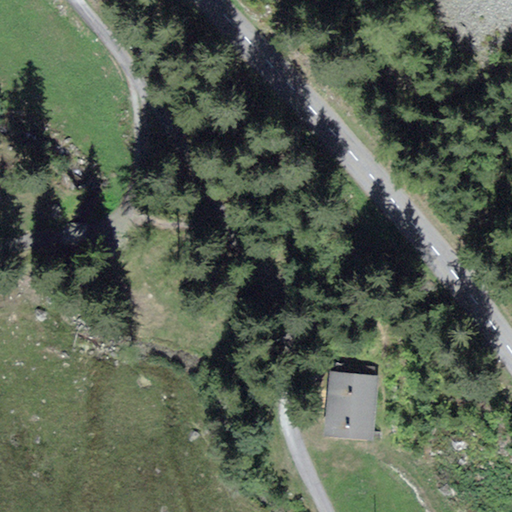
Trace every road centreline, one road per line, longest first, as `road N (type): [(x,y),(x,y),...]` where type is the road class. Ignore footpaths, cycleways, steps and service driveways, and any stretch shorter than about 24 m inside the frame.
road 1 (residential): [(329,511),(287,407),(282,315),(259,265),(77,0)]
road 2 (tertiary): [(212,0),(412,221),(511,351)]
road 3 (track): [(137,77),(138,180),(125,212)]
